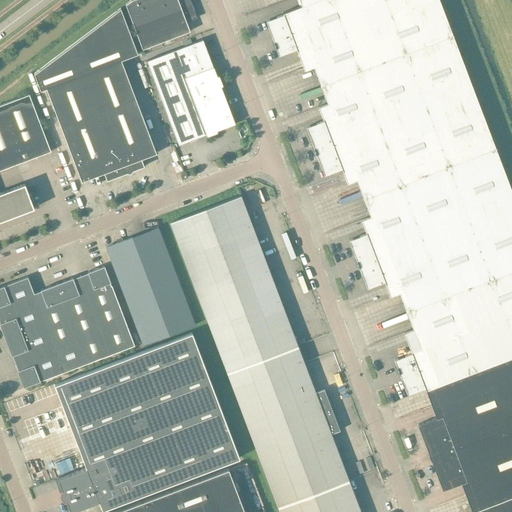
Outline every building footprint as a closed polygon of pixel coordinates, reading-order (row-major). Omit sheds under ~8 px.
[(196,18),(191,4),(189,0),(130,0),(125,4),(142,49),(190,31),(187,22),(196,18)] [(511,511),(511,193),(495,148),(438,0),(298,0),(301,6),(283,13),(283,15),(266,22),(279,56),(296,50),(304,70),(314,67),(328,104),(318,107),(323,121),(306,128),(324,176),(342,169),(347,183),(356,179),(370,216),(361,220),(366,234),(349,240),(367,288),(384,282),(390,296),(399,292),(413,329),(404,333),(411,353),(394,360),(407,394),(424,388),(425,390),(435,386),(441,403),(431,406),(436,418),(418,425),(442,490),(460,483),(465,496),(475,492),(481,508),(482,511),(511,511)] [(156,153),(121,59),(137,53),(120,8),(34,73),(40,90),(46,88),(81,181),(104,173),(107,180),(144,166),(141,159),(156,153)] [(234,123),(220,86),(222,86),(218,75),(216,76),(202,39),(146,60),(178,144),(206,134),(206,136),(217,132),(216,130),(234,123)] [(0,170),(50,151),(29,94),(0,104),(0,220),(34,208),(24,183),(0,192),(0,170)] [(340,430),(324,388),(315,392),(241,195),(170,222),(279,511),(360,511),(331,433),(340,430)] [(194,324),(157,227),(106,247),(143,344),(194,324)] [(134,345),(111,285),(110,282),(104,266),(87,272),(88,273),(73,278),(72,278),(40,290),(40,291),(34,293),(27,277),(7,285),(4,286),(0,287),(0,326),(11,356),(12,355),(18,370),(17,371),(23,387),(40,381),(40,380),(43,379),(43,380),(134,345)] [(239,457),(191,332),(54,384),(86,467),(57,478),(70,511),(98,501),(102,509),(239,457)] [(255,511),(252,502),(242,505),(228,468),(111,511),(255,511)]
